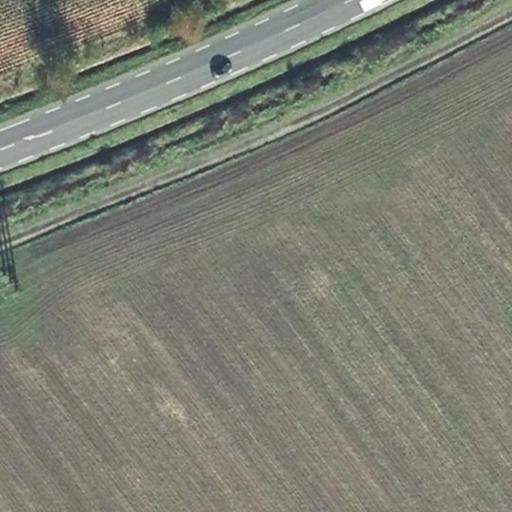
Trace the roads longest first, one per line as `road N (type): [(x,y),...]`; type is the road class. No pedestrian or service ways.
road 1 (track): [(0,248),(248,147),(511,15)]
road 2 (secondary): [(0,150),(356,0)]
